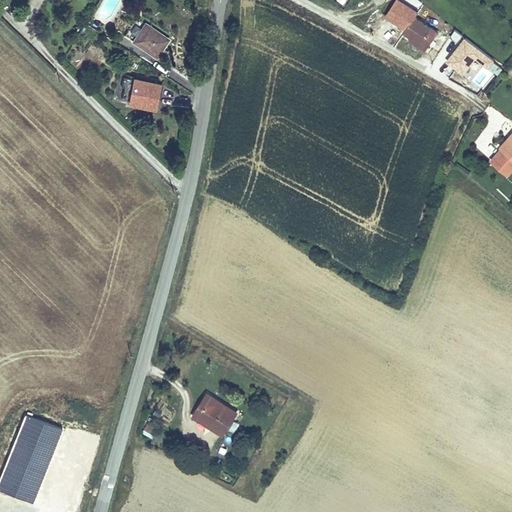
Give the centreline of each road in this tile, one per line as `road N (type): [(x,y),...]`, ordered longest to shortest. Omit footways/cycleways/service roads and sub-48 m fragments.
road 1 (tertiary): [(218,0),(188,187),(99,511)]
road 2 (unknown): [(188,187),(9,13)]
